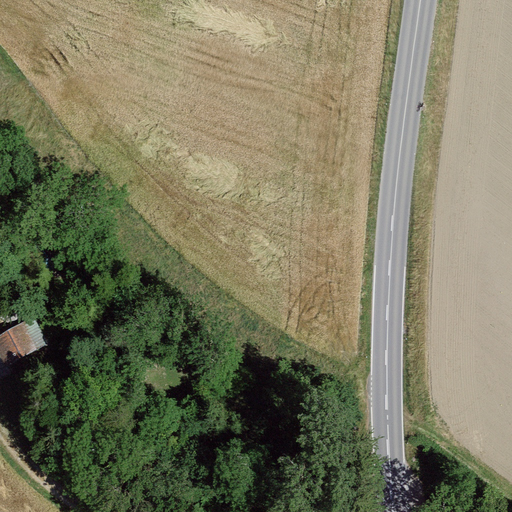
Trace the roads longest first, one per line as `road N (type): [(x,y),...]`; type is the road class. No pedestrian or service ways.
road 1 (tertiary): [(433,0),(391,426),(393,511)]
road 2 (track): [(511,486),(393,401)]
